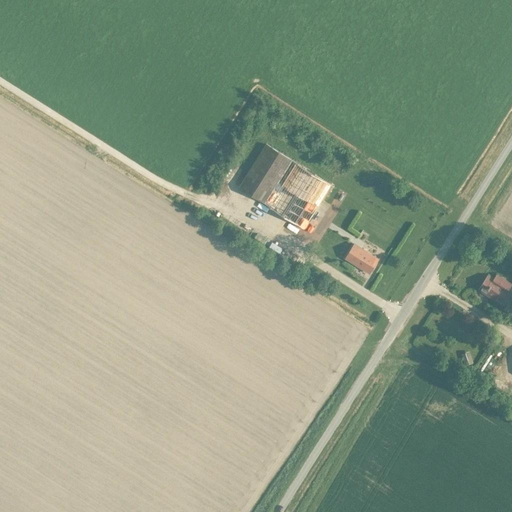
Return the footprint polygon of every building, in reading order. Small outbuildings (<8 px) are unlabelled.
[(266,202),(293,160),(266,142),(239,185),(266,202)] [(293,160),(266,202),(303,226),(330,184),(293,160)] [(263,230),(279,236),(281,231),(265,225),(263,230)] [(369,272),(377,258),(353,242),(344,257),(369,272)] [(508,288),(511,283),(495,273),(492,278),(486,274),(477,288),(501,304),(511,290),(508,288)]
